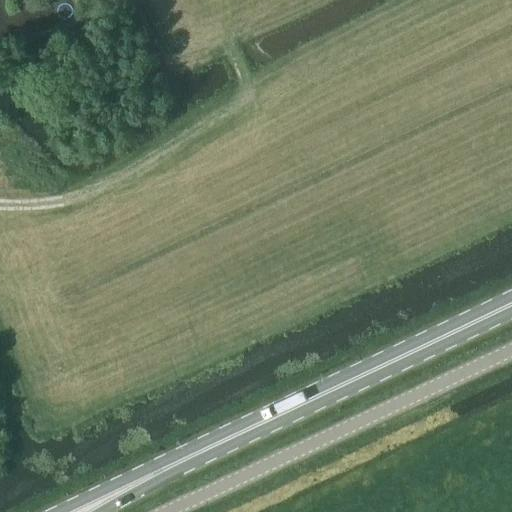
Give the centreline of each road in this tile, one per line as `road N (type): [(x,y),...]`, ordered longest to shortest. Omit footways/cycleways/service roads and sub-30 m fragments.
road 1 (secondary): [(158,473),(511,304)]
road 2 (unclassified): [(167,511),(511,350)]
